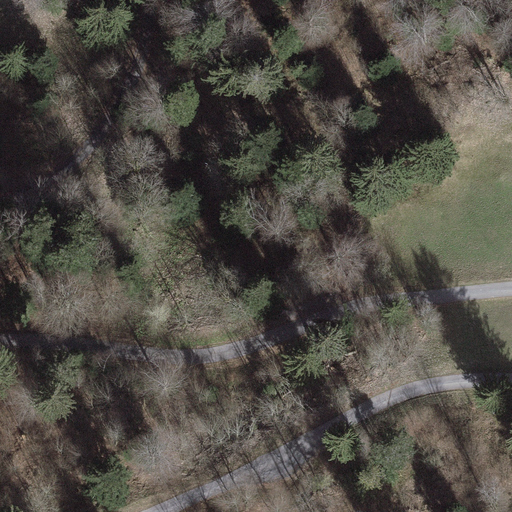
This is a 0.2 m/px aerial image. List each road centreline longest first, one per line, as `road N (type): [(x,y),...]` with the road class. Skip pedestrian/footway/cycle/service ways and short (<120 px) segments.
road 1 (unclassified): [(511,288),(363,305),(192,359),(0,341)]
road 2 (unclassified): [(511,381),(461,383),(378,403),(158,511)]
